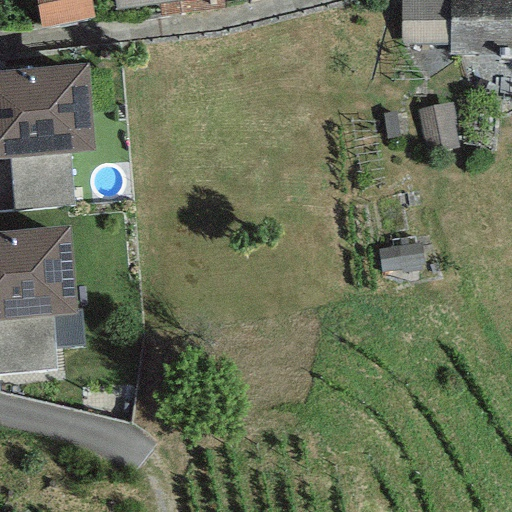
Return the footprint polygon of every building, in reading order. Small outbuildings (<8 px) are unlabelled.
[(87,0),(31,0),(37,37),(92,28),(87,0)] [(111,0),(113,16),(158,12),(159,21),(226,14),(224,0),(111,0)] [(511,0),(400,0),(400,48),(449,48),(449,61),(511,62),(511,0)] [(87,75),(0,80),(0,172),(93,166),(87,75)] [(454,107),(416,113),(422,158),(460,152),(454,107)] [(403,114),(380,117),(384,143),(406,140),(403,114)] [(69,237),(0,242),(0,330),(75,325),(69,237)] [(421,244),(376,250),(380,282),(425,276),(421,244)]
